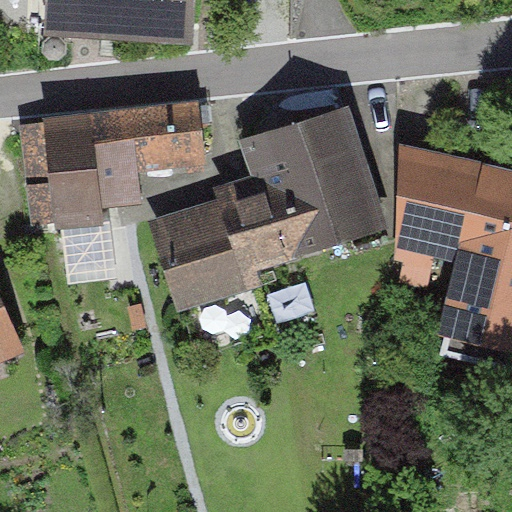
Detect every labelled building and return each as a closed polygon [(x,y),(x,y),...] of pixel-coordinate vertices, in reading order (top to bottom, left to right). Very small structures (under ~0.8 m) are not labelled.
[(54,0),(54,41),(221,41),(221,0),(54,0)] [(255,172),(218,185),(247,272),(386,225),(344,98),(242,132),(255,172)] [(204,100),(42,115),(53,229),(126,223),(122,173),(210,165),(204,100)] [(511,363),(511,184),(487,180),(408,164),(390,254),(460,267),(444,350),(511,363)] [(181,293),(247,272),(218,185),(152,207),(181,293)] [(0,380),(43,360),(0,270),(0,380)]
